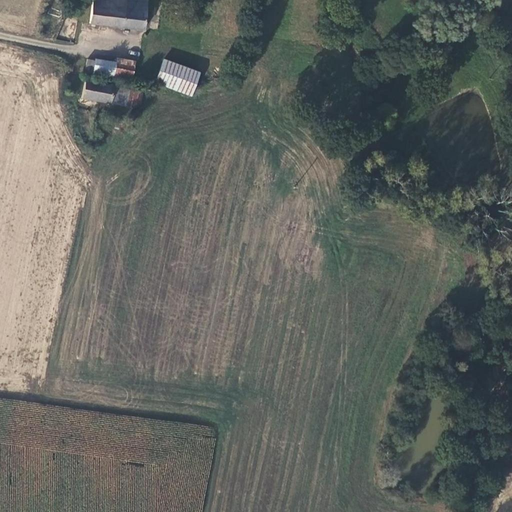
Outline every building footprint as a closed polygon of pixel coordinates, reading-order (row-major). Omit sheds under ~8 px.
[(149,16),(98,6),(92,32),(144,43),(145,36),(150,37),(152,29),(146,28),(149,16)] [(161,84),(195,102),(204,84),(170,66),(161,84)] [(95,69),(87,67),(84,80),(92,82),(95,69)] [(92,82),(118,89),(130,90),(134,73),(116,68),(115,74),(95,69),(92,82)] [(91,91),(83,88),(80,107),(86,109),(91,91)] [(118,98),(91,91),(86,109),(112,117),(118,98)] [(125,100),(118,98),(112,117),(119,119),(125,100)] [(140,105),(125,100),(119,119),(135,123),(140,105)]
